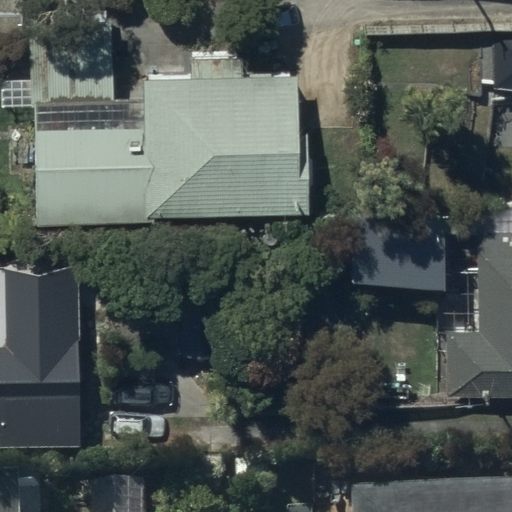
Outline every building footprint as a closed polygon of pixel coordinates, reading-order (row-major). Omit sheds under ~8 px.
[(19,0),(0,0),(0,36),(19,37),(19,0)] [(34,130),(35,225),(154,225),(154,218),(315,217),(315,151),(305,151),(304,124),(295,125),(295,79),(259,79),(258,50),(189,52),(190,80),(143,80),(142,128),(34,130)] [(353,276),(353,286),(433,287),(434,352),(447,352),(446,397),(511,396),(511,233),(476,234),(476,272),(440,272),(441,225),(352,223),(352,240),(337,240),(336,276),(353,276)] [(0,447),(80,446),(77,268),(0,268),(0,447)] [(0,511),(25,511),(25,492),(0,492),(0,511)]
